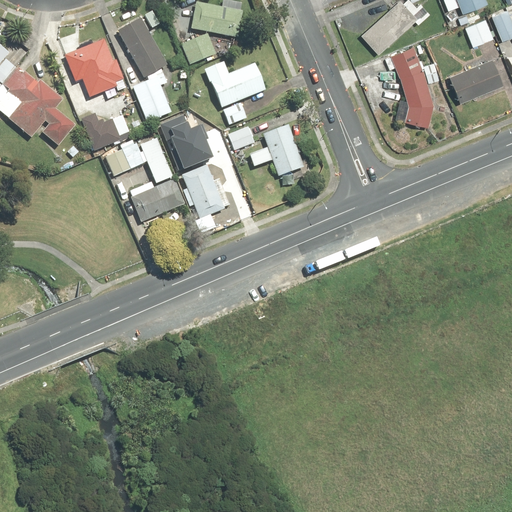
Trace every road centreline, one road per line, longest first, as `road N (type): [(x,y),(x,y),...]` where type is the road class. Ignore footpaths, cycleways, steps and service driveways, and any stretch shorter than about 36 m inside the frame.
road 1 (secondary): [(356,207),(0,357)]
road 2 (secondary): [(511,143),(391,192)]
